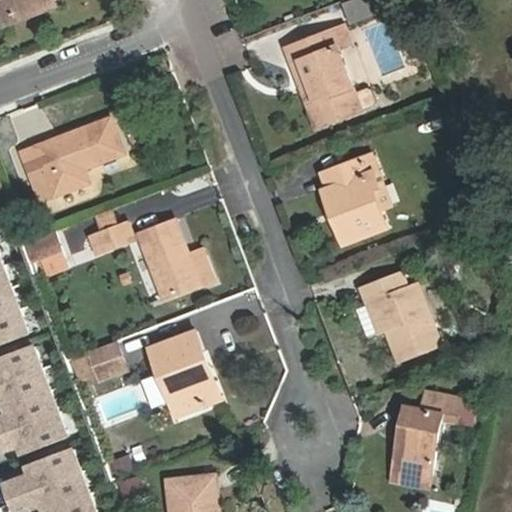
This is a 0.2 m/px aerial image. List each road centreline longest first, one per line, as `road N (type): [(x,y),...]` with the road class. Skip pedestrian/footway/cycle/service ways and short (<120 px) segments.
road 1 (residential): [(316,437),(292,280),(191,20)]
road 2 (residential): [(0,93),(191,20)]
